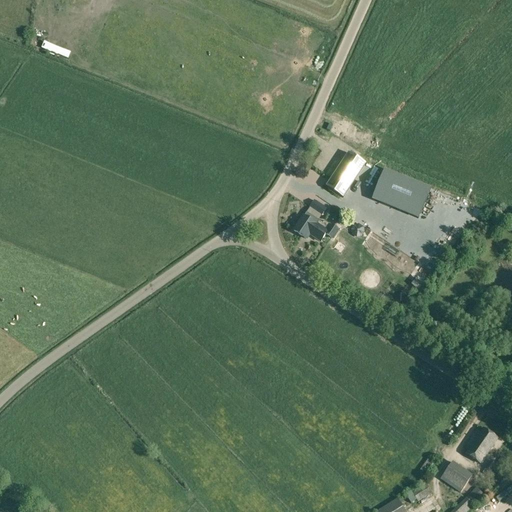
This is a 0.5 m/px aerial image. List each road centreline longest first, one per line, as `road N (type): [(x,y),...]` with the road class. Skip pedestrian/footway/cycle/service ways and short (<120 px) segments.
road 1 (unclassified): [(0,403),(27,375),(225,236)]
road 2 (unclassified): [(511,413),(279,257)]
road 3 (unclassified): [(271,197),(365,0)]
